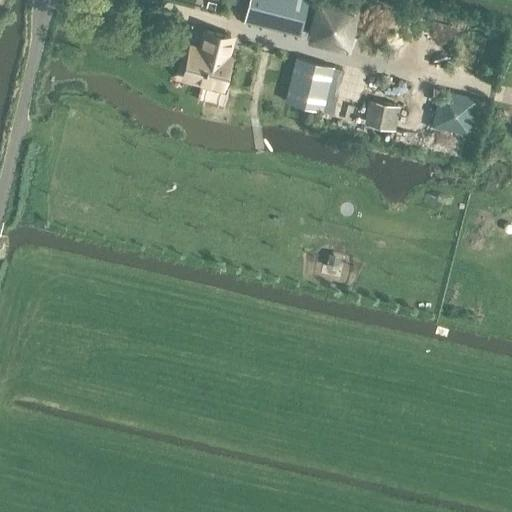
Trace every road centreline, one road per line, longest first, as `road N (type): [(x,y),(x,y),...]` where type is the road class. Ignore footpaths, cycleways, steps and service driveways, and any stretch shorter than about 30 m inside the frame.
road 1 (track): [(511,275),(460,254),(142,201),(62,137),(18,127)]
road 2 (unclassified): [(0,206),(49,0)]
